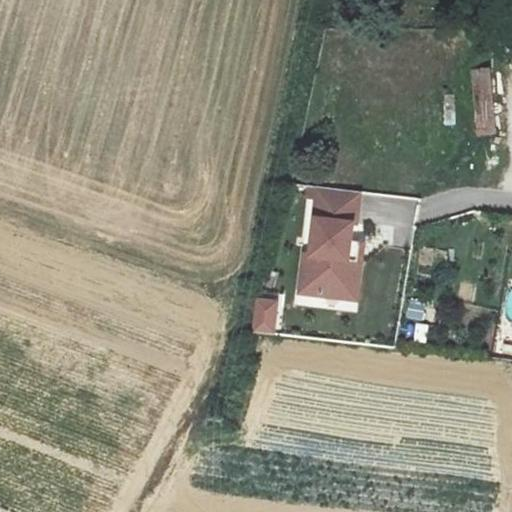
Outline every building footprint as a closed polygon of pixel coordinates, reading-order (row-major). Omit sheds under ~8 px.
[(492,67),(471,68),(476,136),(497,134),(492,67)] [(442,127),(459,124),(455,93),(437,95),(442,127)] [(358,190),(305,184),(304,194),(314,195),(311,216),(314,216),(309,252),(302,251),(297,289),(340,295),(345,257),(347,257),(350,238),(352,221),(354,221),(358,190)] [(345,257),(340,295),(354,296),(361,239),(350,238),(347,257),(345,257)] [(251,330),(275,335),(282,301),(258,295),(251,330)]
